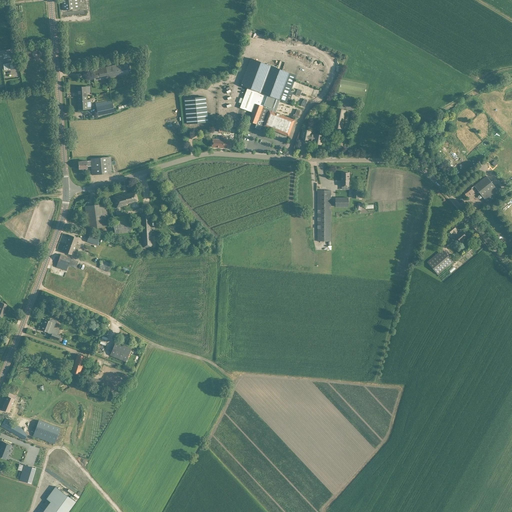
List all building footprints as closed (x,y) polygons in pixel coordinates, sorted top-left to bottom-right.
[(61,0),(63,10),(68,9),(74,9),(80,8),(78,0),(61,0)] [(247,88),(240,108),(247,111),(251,112),(252,113),(249,121),(252,122),(263,126),(282,134),(289,136),(295,120),(275,113),(280,100),(286,102),(296,75),(251,58),(241,85),(247,88)] [(92,70),(94,81),(95,85),(96,88),(100,87),(99,84),(98,80),(108,78),(108,79),(130,74),(127,62),(97,69),(92,70)] [(87,101),(87,100),(86,93),(90,92),(90,86),(77,87),(78,101),(87,101)] [(205,97),(185,99),(187,124),(208,122),(205,97)] [(91,100),(87,100),(87,101),(78,101),(79,109),(91,109),(91,100)] [(96,103),(96,106),(98,113),(98,116),(114,112),(112,100),(96,103)] [(341,129),(342,124),(345,110),(337,109),(334,122),(333,127),(341,129)] [(321,144),(322,139),(322,136),(315,134),(315,135),(309,134),(310,131),(303,130),(302,135),(301,140),(308,141),(308,140),(314,141),(313,143),(316,143),(316,144),(318,144),(321,144)] [(231,148),(231,143),(232,139),(226,139),(226,136),(222,136),(222,139),(213,138),(212,142),(212,147),(231,148)] [(101,158),(91,159),(91,161),(87,161),(79,162),(79,169),(87,168),(87,166),(91,166),(92,175),(112,173),(111,168),(110,157),(101,158)] [(474,186),(471,188),(469,186),(462,191),(467,196),(469,194),(470,196),(474,192),(473,191),(476,189),(488,204),(501,194),(486,176),(474,186)] [(317,241),(330,241),(331,200),(331,190),(318,190),(318,195),(318,200),(317,241)] [(353,190),(352,198),(362,198),(362,190),(353,190)] [(127,203),(127,204),(137,200),(135,192),(125,195),(124,194),(113,197),(113,198),(114,198),(117,208),(125,205),(124,203),(127,203)] [(348,198),(335,198),(335,207),(348,206),(348,198)] [(107,203),(85,206),(88,228),(110,226),(107,203)] [(150,212),(146,212),(146,213),(141,214),(143,247),(152,247),(150,212)] [(113,217),(115,233),(132,231),(130,215),(113,217)] [(460,241),(462,240),(466,236),(461,230),(458,233),(456,230),(456,229),(453,226),(449,229),(448,230),(451,233),(452,232),(460,241)] [(70,235),(67,244),(79,248),(79,246),(76,244),(78,238),(70,235)] [(89,235),(87,241),(97,245),(100,239),(89,235)] [(79,248),(67,244),(64,252),(76,256),(79,248)] [(427,262),(437,275),(443,270),(453,262),(442,249),(433,257),(427,262)] [(56,267),(61,269),(67,271),(69,265),(76,268),(78,262),(71,259),(71,258),(60,254),(56,267)] [(98,268),(109,271),(112,264),(101,260),(98,268)] [(50,327),(52,322),(45,319),(41,329),(48,332),(51,333),(52,333),(51,337),(59,340),(61,336),(57,335),(60,326),(57,325),(55,329),(50,327)] [(126,362),(132,349),(116,343),(110,356),(126,362)] [(72,373),(76,374),(79,375),(81,369),(84,370),(88,358),(82,356),(78,354),(72,373)] [(19,373),(15,385),(22,387),(25,375),(19,373)] [(88,375),(85,382),(100,388),(102,381),(100,380),(88,375)] [(16,396),(14,395),(9,393),(2,409),(9,412),(16,396)] [(1,426),(5,428),(24,439),(27,435),(21,427),(5,418),(1,426)] [(33,436),(55,444),(60,428),(39,420),(33,436)] [(1,448),(0,450),(0,456),(5,459),(11,444),(3,441),(1,448)] [(20,480),(31,483),(36,468),(24,465),(20,480)] [(50,502),(42,511),(67,511),(76,501),(55,486),(46,499),(50,502)]
